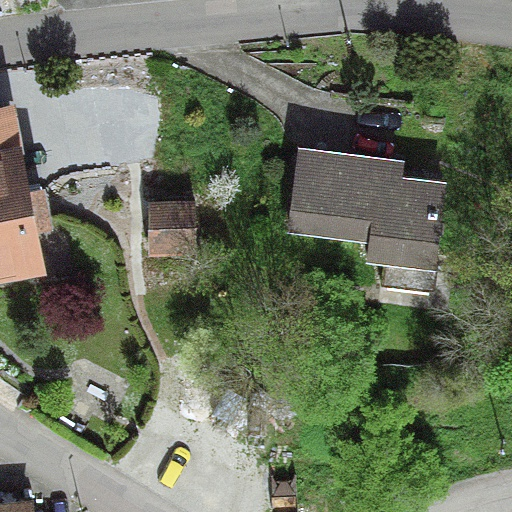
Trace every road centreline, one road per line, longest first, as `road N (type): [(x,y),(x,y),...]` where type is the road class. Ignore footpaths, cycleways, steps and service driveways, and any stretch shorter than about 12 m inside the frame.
road 1 (residential): [(0,42),(366,7),(511,23)]
road 2 (residential): [(0,430),(125,511)]
